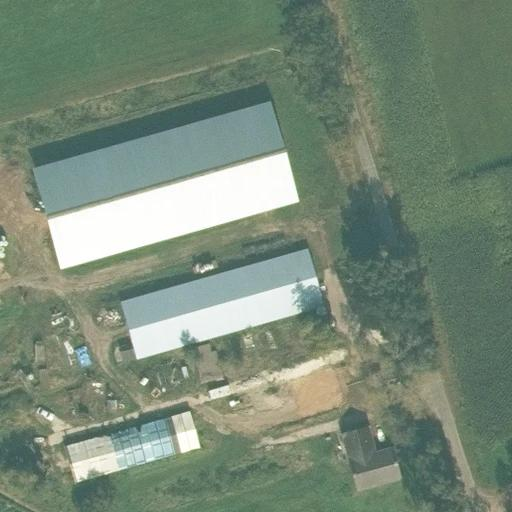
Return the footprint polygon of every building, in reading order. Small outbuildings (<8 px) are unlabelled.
[(268,110),(37,175),(63,267),(294,202),(268,110)] [(120,304),(136,358),(324,305),(308,250),(120,304)] [(339,371),(248,394),(250,403),(259,401),(261,411),(344,390),(339,371)] [(205,445),(195,409),(64,447),(74,483),(205,445)] [(375,454),(368,428),(341,435),(356,490),(400,478),(392,450),(375,454)]
